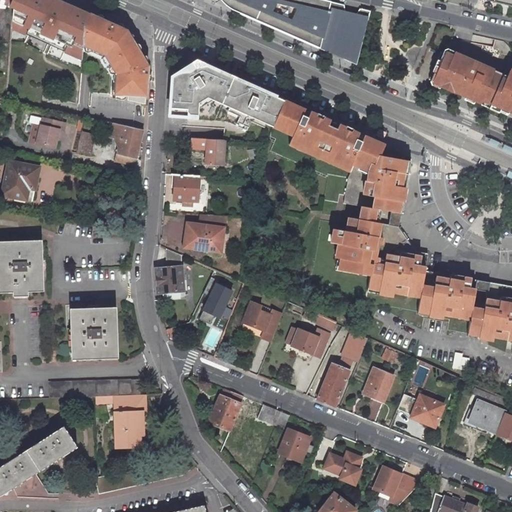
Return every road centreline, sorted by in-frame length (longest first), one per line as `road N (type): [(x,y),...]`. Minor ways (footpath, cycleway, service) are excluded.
road 1 (primary): [(161,20),(511,183)]
road 2 (residential): [(158,348),(511,491)]
road 3 (primary): [(511,141),(168,0)]
road 4 (residential): [(161,20),(143,289),(158,348)]
road 5 (residential): [(158,348),(193,438),(256,511)]
road 6 (unknown): [(71,102),(28,91),(27,63),(41,55),(70,70),(75,88)]
road 7 (residential): [(388,0),(511,33)]
